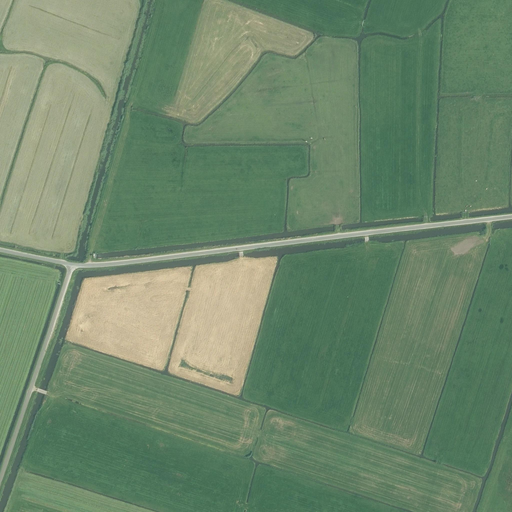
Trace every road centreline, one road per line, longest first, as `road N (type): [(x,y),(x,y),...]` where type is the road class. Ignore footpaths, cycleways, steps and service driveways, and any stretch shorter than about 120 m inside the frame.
road 1 (unclassified): [(511,217),(71,265)]
road 2 (unclassified): [(0,477),(71,265)]
